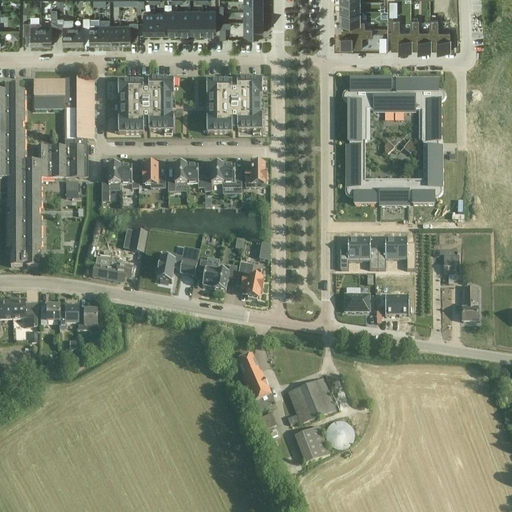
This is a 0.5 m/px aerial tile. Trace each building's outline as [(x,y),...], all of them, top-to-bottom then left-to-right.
[(244,12),(262,12),(262,1),(244,1),(244,12)] [(360,2),(340,2),(340,12),(360,12),(360,3),(360,2)] [(168,11),(164,12),(164,14),(165,14),(165,32),(164,32),(164,34),(168,34),(177,34),(177,11),(168,11)] [(180,11),(177,11),(177,34),(180,34),(190,34),(190,11),(180,11)] [(192,11),(190,11),(190,34),(192,34),(203,34),(202,11),(192,11)] [(203,11),(202,11),(203,34),(204,34),(216,34),(215,11),(203,11)] [(262,12),(244,12),(244,23),(262,22),(262,12)] [(360,12),(340,12),(340,23),(351,23),(351,29),(365,29),(365,28),(365,21),(360,21),(360,12)] [(154,14),(144,14),(144,32),(154,32),(154,14)] [(156,14),(154,14),(154,32),(156,32),(164,32),(165,32),(165,14),(164,14),(156,14)] [(57,36),(63,36),(63,46),(73,45),(73,26),(73,19),(63,20),(63,18),(57,19),(57,22),(57,36)] [(73,26),(73,45),(84,45),(84,41),(89,41),(89,26),(89,18),(83,18),(83,26),(73,26)] [(52,36),(57,36),(57,22),(57,19),(51,19),(51,26),(42,26),(41,26),(41,46),(52,46),(52,36)] [(399,20),(391,20),(391,41),(398,41),(398,52),(411,52),(411,41),(411,32),(410,32),(400,32),(399,20)] [(419,20),(410,20),(410,32),(411,32),(411,41),(418,41),(418,52),(431,52),(431,41),(431,32),(429,32),(419,32),(419,20)] [(438,20),(429,20),(429,32),(431,32),(431,41),(437,41),(437,52),(450,51),(450,32),(438,32),(438,20)] [(41,46),(41,26),(42,26),(42,22),(23,23),(23,37),(31,36),(31,46),(41,46)] [(262,22),(244,23),(244,34),(262,34),(262,31),(263,31),(263,22),(262,22)] [(131,26),(120,26),(120,45),(131,45),(131,39),(138,39),(138,24),(131,24),(131,26)] [(89,26),(89,41),(89,45),(100,45),(100,26),(89,26)] [(100,45),(110,45),(110,26),(100,26),(100,45)] [(110,45),(120,45),(120,26),(110,26),(110,45)] [(351,36),(340,36),(340,49),(362,49),(362,37),(372,37),(372,28),(365,28),(365,29),(351,29),(351,36)] [(75,148),(39,148),(39,163),(25,163),(25,132),(23,132),(23,125),(25,125),(25,93),(20,93),(20,87),(6,87),(6,93),(0,92),(0,179),(0,180),(0,188),(8,188),(8,211),(10,211),(10,218),(8,218),(8,250),(13,250),(13,255),(11,255),(11,268),(23,268),(23,266),(27,266),(27,268),(38,268),(38,255),(36,255),(36,250),(42,250),(41,218),(39,218),(39,211),(41,211),(41,180),(88,180),(88,148),(88,142),(94,142),(94,81),(65,81),(65,82),(34,82),(34,112),(65,112),(65,142),(75,142),(75,148)] [(149,133),(174,133),(174,116),(172,116),(172,110),(169,110),(169,104),(172,104),(172,97),(174,97),(174,81),(148,81),(149,86),(144,86),(144,84),(118,84),(118,100),(121,100),(121,119),(118,119),(118,135),(144,135),(144,130),(149,130),(149,133)] [(263,81),(237,81),(237,86),(232,86),(232,83),(207,83),(207,100),(209,100),(209,106),(212,106),(212,112),(209,112),(209,119),(207,119),(207,135),(232,135),(232,130),(237,130),(237,132),(263,132),(263,116),(260,116),(260,97),(263,97),(263,81)] [(349,94),(347,94),(345,95),(345,97),(344,99),(345,101),(346,102),(348,103),(348,143),(349,143),(349,148),(346,148),(346,189),(347,189),(347,191),(347,193),(348,195),(349,197),(350,198),(352,198),(353,198),(354,198),(354,207),(376,207),(376,203),(380,203),(380,208),(409,208),(409,203),(413,203),(413,207),(434,207),(434,198),(436,198),(438,198),(439,197),(440,197),(440,196),(441,195),(441,193),(441,191),(441,189),(442,189),(442,157),(442,148),(438,148),(438,144),(441,144),(441,103),(442,102),(444,101),(444,99),(444,97),(443,95),(442,94),(440,94),(438,94),(438,81),(397,81),(397,84),(392,84),(392,81),(390,81),(351,81),(351,94),(349,94)] [(265,173),(265,167),(263,167),(263,164),(253,164),(253,167),(252,167),(252,172),(252,174),(252,178),(247,178),(247,176),(246,176),(246,190),(265,190),(265,184),(266,184),(266,173),(265,173)] [(121,187),(121,168),(119,168),(119,165),(110,165),(110,168),(108,168),(109,182),(102,182),(102,194),(109,194),(109,193),(121,193),(121,187)] [(146,167),(145,167),(145,174),(143,174),(143,186),(145,186),(145,187),(151,187),(151,190),(165,190),(165,178),(158,178),(157,167),(156,167),(156,165),(146,165),(146,167)] [(187,186),(187,168),(187,167),(186,167),(186,165),(176,165),(176,167),(175,167),(175,182),(168,182),(168,194),(175,194),(175,186),(187,186)] [(212,186),(223,186),(223,168),(224,168),(224,167),(222,167),(222,165),(213,165),(213,167),(211,167),(211,182),(205,182),(205,190),(205,194),(212,194),(212,186)] [(235,178),(235,167),(224,168),(223,168),(223,186),(223,190),(242,190),(242,178),(235,178)] [(121,168),(121,187),(132,187),(132,191),(139,190),(139,179),(132,179),(132,168),(121,168)] [(187,168),(187,186),(199,186),(199,190),(205,190),(205,182),(205,178),(199,178),(198,168),(187,168)] [(79,199),(78,183),(67,183),(67,199),(79,199)] [(131,252),(143,254),(147,235),(135,232),(131,252)] [(158,242),(178,247),(180,236),(161,232),(158,242)] [(348,246),(340,246),(340,271),(349,271),(349,263),(359,263),(359,239),(348,239),(348,246)] [(370,239),(359,239),(359,263),(370,263),(370,271),(378,271),(378,253),(370,253),(370,239)] [(385,253),(378,253),(378,271),(386,271),(386,263),(396,263),(396,239),(385,239),(385,253)] [(408,239),(396,239),(396,263),(407,262),(407,271),(415,271),(415,252),(408,252),(408,239)] [(271,261),(272,245),(261,244),(261,261),(271,261)] [(159,275),(157,282),(160,283),(160,285),(168,286),(168,284),(171,285),(174,270),(180,272),(180,275),(195,278),(199,258),(183,256),(183,259),(176,258),(176,257),(163,254),(160,267),(159,267),(158,275),(159,275)] [(443,257),(444,277),(460,276),(459,257),(443,257)] [(214,292),(218,271),(206,268),(207,264),(201,262),(199,274),(205,275),(202,289),(214,291),(214,292)] [(124,284),(125,279),(130,280),(133,270),(127,269),(126,273),(95,266),(93,278),(124,284)] [(218,271),(214,292),(215,292),(214,294),(224,296),(224,294),(226,294),(228,280),(235,281),(237,269),(230,268),(229,273),(218,271)] [(243,286),(244,286),(249,287),(248,290),(248,293),(247,298),(248,298),(248,300),(257,302),(258,300),(259,300),(260,294),(262,294),(264,282),(262,282),(263,277),(245,274),(243,286)] [(462,290),(462,309),(462,324),(478,324),(478,309),(478,290),(462,290)] [(369,297),(345,297),(345,305),(345,314),(369,313),(369,297)] [(386,298),(380,298),(380,310),(385,310),(385,318),(386,318),(408,318),(409,318),(409,298),(386,298)] [(0,330),(1,331),(0,322),(12,322),(11,303),(0,304),(0,330)] [(11,303),(12,322),(26,321),(26,329),(38,329),(38,316),(26,317),(25,303),(11,303)] [(59,323),(60,323),(60,310),(60,307),(47,307),(47,308),(41,308),(41,328),(48,328),(48,323),(59,323)] [(66,310),(60,310),(60,323),(59,323),(59,330),(67,330),(67,325),(78,325),(78,316),(79,316),(79,309),(66,309),(66,310)] [(98,333),(98,328),(98,312),(84,312),(84,316),(79,316),(78,316),(78,325),(78,333),(90,333),(90,328),(94,328),(95,333),(98,333)] [(78,343),(70,343),(69,355),(78,349),(78,343)] [(253,405),(254,404),(257,414),(276,406),(272,396),(262,373),(260,374),(252,356),(237,363),(245,380),(242,381),(253,405)] [(287,395),(296,417),(288,420),(291,427),(296,425),(297,428),(300,427),(336,413),(324,380),(287,395)] [(342,420),(323,435),(338,454),(357,438),(342,420)] [(306,466),(331,456),(319,428),(294,438),(306,466)]
